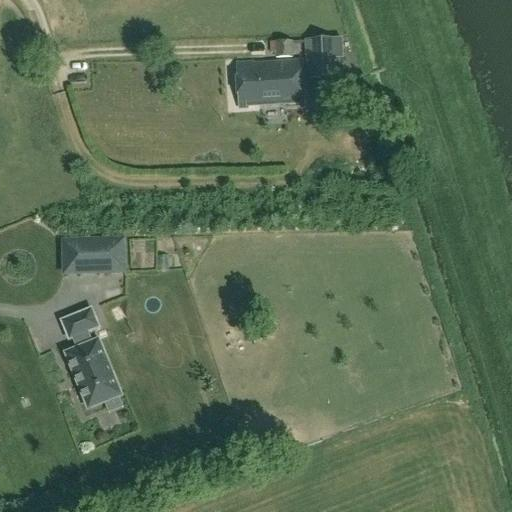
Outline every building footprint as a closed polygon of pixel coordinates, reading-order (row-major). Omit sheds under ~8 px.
[(293,58),(293,38),(276,39),(276,58),(293,58)] [(337,41),(309,42),(311,80),(339,78),(337,41)] [(301,64),(237,67),(239,108),(302,105),(301,64)] [(333,86),(334,102),(348,100),(347,84),(333,86)] [(124,241),(79,243),(80,275),(124,274),(124,241)] [(98,310),(102,293),(64,282),(59,299),(98,310)] [(150,329),(158,303),(125,293),(117,319),(150,329)] [(169,326),(206,333),(212,300),(175,293),(169,326)] [(91,310),(62,323),(69,341),(73,340),(88,334),(99,329),(91,310)] [(78,351),(66,355),(89,410),(121,397),(98,342),(92,345),(88,334),(73,340),(78,351)] [(210,380),(256,382),(257,339),(211,338),(210,380)] [(214,386),(213,408),(244,409),(245,387),(214,386)]
